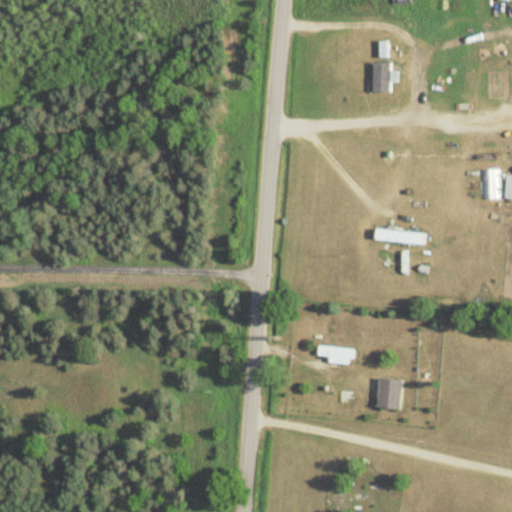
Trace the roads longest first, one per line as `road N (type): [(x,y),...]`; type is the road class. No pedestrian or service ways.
road 1 (residential): [(240,511),(281,0)]
road 2 (residential): [(260,277),(0,276)]
